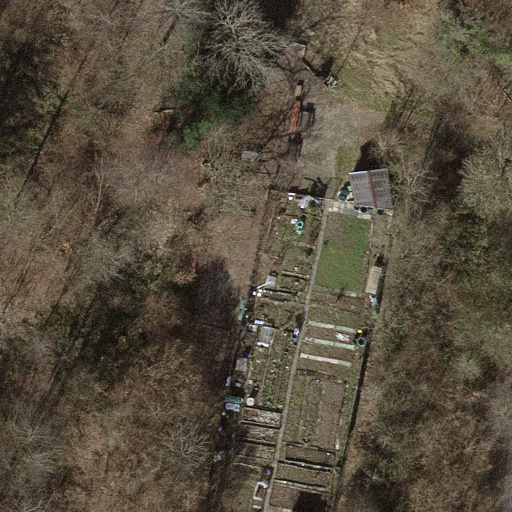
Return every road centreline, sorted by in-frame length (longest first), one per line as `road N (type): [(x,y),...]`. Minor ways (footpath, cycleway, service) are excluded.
road 1 (track): [(511,146),(353,118)]
road 2 (track): [(256,0),(321,42),(353,118)]
